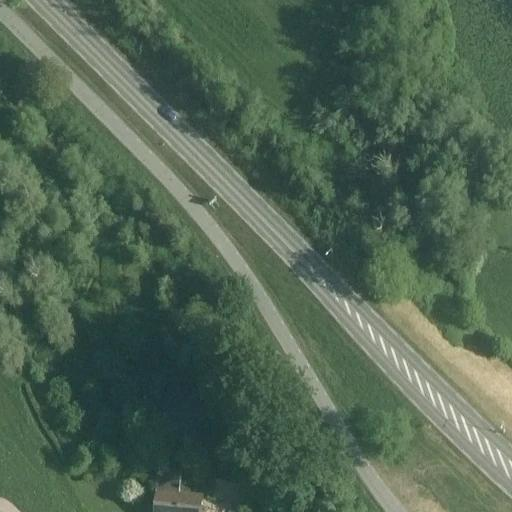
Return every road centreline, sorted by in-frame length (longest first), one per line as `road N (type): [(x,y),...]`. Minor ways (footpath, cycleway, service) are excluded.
road 1 (unclassified): [(0,10),(205,221),(393,511)]
road 2 (secondary): [(280,239),(356,335),(511,490)]
road 3 (secondary): [(280,239),(41,0)]
road 4 (secondary): [(511,456),(280,239)]
